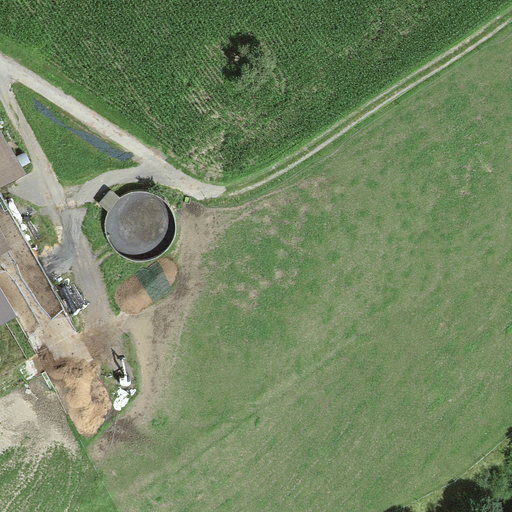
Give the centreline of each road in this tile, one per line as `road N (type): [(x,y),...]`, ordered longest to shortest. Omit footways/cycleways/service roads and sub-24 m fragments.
road 1 (track): [(161,174),(204,190),(259,179),(511,14)]
road 2 (track): [(63,204),(116,364)]
